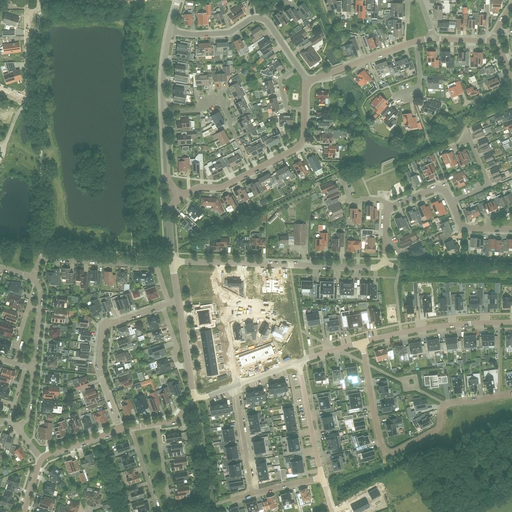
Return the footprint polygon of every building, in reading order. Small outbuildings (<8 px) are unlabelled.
[(336,2),(335,0),(329,0),(327,1),(329,6),(331,11),(335,9),(336,13),(341,13),(341,2),(339,2),(336,2)] [(350,12),(350,6),(350,1),(343,0),(343,12),(346,12),(346,16),(353,16),(353,12),(350,12)] [(489,0),(490,4),(489,12),(493,12),(493,14),(498,14),(498,8),(501,8),(502,1),(496,1),(495,0),(489,0)] [(364,6),(362,6),(362,1),(355,1),(355,12),(358,12),(358,18),(365,18),(365,6),(364,6)] [(377,4),(374,4),(374,1),(367,1),(367,11),(371,11),(371,18),(377,18),(377,10),(377,3),(377,4)] [(245,10),(243,6),(246,4),(244,2),(241,4),(230,11),(232,14),(228,17),(232,22),(244,14),(243,11),(245,10)] [(198,26),(208,25),(207,16),(209,16),(211,16),(210,3),(208,3),(209,5),(205,5),(206,13),(198,14),(198,26)] [(298,11),(297,12),(303,21),(308,17),(306,13),(308,11),(303,4),(297,7),(299,10),(298,11)] [(450,4),(449,4),(441,4),(441,5),(441,6),(435,6),(435,12),(442,13),(447,13),(447,10),(450,10),(450,4)] [(480,12),(480,15),(479,25),(486,25),(486,17),(487,11),(489,12),(490,4),(486,4),(484,4),(484,11),(481,11),(480,12)] [(192,25),(192,20),(192,13),(193,13),(194,13),(194,7),(191,7),(191,11),(188,11),(188,15),(184,15),(184,25),(192,25)] [(224,22),(224,20),(222,15),(225,14),(223,7),(219,8),(216,9),(218,14),(214,15),(215,19),(216,19),(218,24),(221,23),(224,22)] [(300,19),(296,12),(294,9),(293,10),(291,11),(290,9),(284,13),(289,20),(292,18),(295,22),(298,21),(300,24),(303,21),(300,19)] [(402,17),(402,11),(391,10),(391,13),(387,13),(387,16),(384,16),(383,20),(386,20),(386,19),(387,19),(387,20),(395,20),(390,19),(390,18),(390,16),(402,17)] [(282,19),(280,16),(278,13),(272,17),(278,25),(282,23),(284,26),(288,23),(284,18),(282,19)] [(464,30),(464,26),(465,26),(467,26),(467,15),(467,13),(462,13),(462,15),(462,19),(458,19),(457,30),(464,30)] [(478,18),(478,13),(473,13),(473,16),(470,16),(469,17),(468,29),(475,29),(475,25),(476,25),(477,26),(478,18)] [(6,16),(3,24),(15,28),(18,19),(6,16)] [(396,20),(395,20),(387,20),(386,27),(394,27),(394,30),(402,30),(403,26),(402,25),(401,25),(402,23),(399,23),(399,21),(399,20),(396,20)] [(455,26),(456,22),(442,22),(442,23),(442,24),(439,24),(439,31),(448,31),(449,25),(455,26)] [(262,35),(260,34),(263,32),(259,27),(251,32),(253,36),(250,38),(254,42),(258,39),(263,37),(262,35)] [(296,33),(291,37),(292,38),(293,40),(291,41),(295,48),(304,42),(302,38),(306,35),(302,29),(300,31),(296,33)] [(371,38),(375,48),(381,46),(380,42),(378,38),(381,37),(380,36),(379,33),(378,30),(378,29),(375,30),(376,33),(377,34),(376,34),(377,36),(371,38)] [(396,37),(401,37),(401,35),(402,34),(402,30),(394,30),(393,33),(392,33),(392,34),(389,34),(388,40),(396,40),(396,37)] [(322,40),(319,35),(311,41),(314,45),(322,40)] [(369,50),(375,48),(371,38),(371,36),(365,38),(364,36),(361,37),(364,43),(366,42),(369,50)] [(357,54),(356,51),(359,50),(358,45),(357,45),(354,38),(349,40),(351,44),(344,47),(348,57),(357,54)] [(235,40),(236,41),(233,42),(238,51),(240,50),(242,54),(249,51),(246,44),(244,45),(242,46),(239,39),(239,40),(238,39),(235,40)] [(261,49),(269,44),(270,44),(267,39),(261,43),(260,41),(259,40),(253,44),(255,48),(258,45),(261,49)] [(185,42),(185,43),(184,44),(184,46),(178,45),(177,45),(176,45),(176,49),(177,50),(176,51),(187,53),(187,52),(188,49),(189,49),(190,43),(185,42)] [(19,43),(5,45),(6,54),(20,52),(19,43)] [(214,50),(214,56),(214,57),(220,56),(220,55),(223,55),(222,43),(216,43),(217,50),(215,50),(214,50)] [(223,55),(226,55),(226,56),(232,56),(231,44),(230,44),(228,44),(228,43),(222,43),(223,55)] [(205,56),(204,44),(198,44),(199,50),(197,50),(196,51),(196,56),(202,56),(205,56)] [(214,56),(214,50),(212,50),(211,51),(210,44),(204,44),(205,56),(205,57),(208,56),(214,56)] [(269,44),(261,49),(260,50),(262,55),(260,57),(262,60),(268,56),(267,55),(266,54),(272,49),(269,44)] [(300,54),(310,67),(320,59),(310,46),(300,54)] [(182,60),(182,61),(188,62),(189,59),(190,53),(187,52),(187,53),(176,51),(177,51),(177,52),(176,52),(175,56),(176,56),(176,57),(183,58),(182,60)] [(435,52),(428,52),(428,62),(432,62),(432,67),(438,67),(439,61),(437,61),(435,61),(435,52)] [(442,63),(447,63),(447,67),(453,68),(453,58),(452,58),(450,58),(450,53),(442,52),(441,61),(442,61),(442,63)] [(466,57),(466,53),(459,53),(458,61),(463,61),(463,66),(469,66),(469,57),(468,57),(466,57)] [(482,53),(474,53),(474,58),(473,58),(471,58),(471,67),(477,67),(477,64),(482,64),(482,53)] [(401,61),(404,69),(408,68),(409,71),(415,69),(412,61),(410,61),(409,62),(407,58),(401,61)] [(271,61),(273,65),(278,72),(283,69),(278,61),(275,63),(273,60),(271,61)] [(400,71),(404,69),(401,61),(395,63),(396,67),(395,67),(393,68),(395,73),(396,76),(402,74),(400,71)] [(390,64),(388,65),(386,62),(381,64),(385,74),(389,72),(390,75),(395,73),(393,68),(391,63),(390,64)] [(174,72),(184,73),(184,70),(187,71),(188,64),(183,63),(182,65),(182,67),(175,66),(174,72)] [(381,75),(385,74),(381,64),(375,66),(378,72),(376,72),(374,73),(377,82),(380,81),(379,78),(382,77),(381,75)] [(273,75),(278,72),(273,65),(263,71),(261,70),(260,73),(270,77),(271,76),(273,75)] [(480,71),(483,74),(485,73),(487,76),(485,77),(486,79),(491,77),(490,75),(495,72),(492,66),(487,68),(486,67),(485,66),(480,71)] [(227,81),(226,76),(229,76),(229,67),(223,67),(223,74),(220,74),(220,82),(227,81)] [(9,73),(4,75),(6,84),(9,83),(12,82),(22,79),(19,70),(16,71),(13,72),(13,71),(14,71),(13,68),(8,70),(9,73)] [(212,68),(212,71),(212,77),(213,77),(214,82),(220,82),(220,74),(215,74),(215,71),(215,68),(212,68)] [(202,73),(202,75),(202,85),(209,85),(208,82),(210,82),(211,82),(210,70),(208,70),(208,75),(203,75),(203,73),(202,73)] [(364,71),(358,76),(359,78),(356,80),(360,86),(363,83),(365,85),(371,80),(364,71)] [(188,78),(184,77),(184,73),(174,72),(175,72),(174,78),(180,79),(180,81),(180,82),(187,84),(188,78)] [(196,86),(202,85),(202,75),(202,73),(195,73),(193,73),(193,83),(195,83),(196,83),(196,86)] [(240,78),(239,78),(238,75),(231,79),(229,81),(230,83),(231,86),(229,87),(231,92),(242,86),(240,83),(242,82),(240,78)] [(500,84),(497,78),(493,79),(493,78),(492,76),(491,77),(486,79),(483,80),(486,86),(489,84),(491,88),(500,84)] [(439,89),(439,83),(444,83),(444,77),(437,77),(437,80),(433,80),(428,80),(428,89),(439,89)] [(263,89),(274,86),(272,80),(264,82),(265,85),(262,86),(263,89)] [(458,97),(458,96),(458,95),(462,93),(464,92),(460,81),(455,83),(457,86),(454,87),(448,89),(448,90),(449,91),(447,92),(446,93),(446,94),(447,96),(448,97),(449,97),(451,96),(452,98),(451,98),(451,99),(453,98),(453,99),(454,99),(455,99),(457,99),(458,98),(458,97)] [(478,84),(477,83),(476,81),(472,82),(471,83),(472,87),(466,90),(467,94),(470,93),(471,97),(478,94),(477,90),(475,85),(478,84)] [(186,95),(186,92),(187,89),(188,90),(189,86),(181,84),(181,86),(180,88),(174,87),(174,88),(173,87),(172,91),(173,91),(173,93),(184,95),(186,96),(186,95)] [(243,96),(246,95),(242,87),(242,86),(231,92),(234,98),(240,95),(241,96),(241,97),(243,96)] [(274,86),(263,89),(264,91),(267,91),(268,94),(275,92),(274,86)] [(328,92),(325,92),(326,91),(319,91),(319,92),(316,92),(316,98),(319,98),(318,104),(324,104),(328,104),(328,98),(328,92)] [(179,102),(179,104),(185,105),(187,95),(186,95),(186,96),(184,95),(173,93),(174,94),(173,99),(179,100),(179,102)] [(237,110),(248,104),(243,96),(241,97),(239,99),(240,102),(234,105),(237,110)] [(386,105),(385,104),(387,102),(380,96),(378,99),(377,98),(372,103),(377,108),(375,111),(379,115),(387,106),(386,105)] [(267,106),(278,103),(276,97),(269,99),(270,103),(267,104),(267,106)] [(439,111),(441,104),(432,101),(432,103),(431,105),(427,103),(423,111),(434,115),(436,110),(439,111)] [(267,106),(268,109),(271,108),(272,112),(280,110),(278,103),(267,106)] [(246,114),(247,115),(250,113),(252,112),(248,104),(237,110),(240,115),(246,112),(246,114)] [(395,111),(392,108),(390,110),(389,109),(387,108),(381,114),(384,117),(385,116),(388,118),(384,122),(390,128),(396,122),(393,119),(398,114),(397,113),(398,112),(395,110),(395,111)] [(505,113),(505,112),(495,116),(498,121),(506,118),(507,121),(511,118),(511,111),(506,114),(505,113)] [(214,122),(222,118),(219,112),(207,118),(208,121),(212,119),(214,122)] [(238,123),(239,123),(238,124),(240,128),(241,127),(241,128),(252,123),(250,120),(253,119),(250,113),(247,115),(240,119),(240,120),(241,121),(238,123)] [(412,118),(411,114),(403,115),(405,126),(411,125),(411,129),(417,128),(415,118),(414,118),(412,118)] [(332,123),(332,116),(322,116),(322,118),(322,121),(318,120),(318,128),(329,128),(329,123),(332,123)] [(213,130),(217,128),(225,124),(222,118),(214,122),(215,125),(211,127),(212,128),(213,130)] [(184,131),(189,131),(192,131),(192,128),(191,128),(191,121),(189,121),(189,119),(181,119),(182,122),(177,123),(177,128),(181,128),(184,128),(184,131)] [(256,127),(254,128),(252,123),(241,128),(244,133),(250,130),(250,132),(251,133),(257,130),(256,127)] [(474,133),(482,130),(480,124),(472,128),(474,133)] [(269,134),(271,137),(274,145),(280,142),(279,140),(280,139),(282,138),(276,126),(274,127),(276,130),(269,134)] [(219,140),(226,136),(223,130),(212,136),(213,139),(217,137),(219,140)] [(482,130),(474,133),(476,138),(484,135),(482,130)] [(187,132),(187,135),(181,136),(178,136),(178,144),(190,143),(190,137),(196,137),(196,131),(187,132)] [(330,135),(325,134),(322,134),(322,143),(332,143),(332,137),(337,138),(337,131),(330,131),(330,133),(330,135)] [(511,131),(511,132),(509,133),(507,134),(509,139),(502,142),(503,145),(508,143),(511,141),(511,131)] [(271,137),(269,134),(261,138),(265,147),(267,146),(268,145),(269,147),(274,145),(271,137)] [(226,136),(219,140),(220,142),(216,145),(218,147),(229,141),(226,136)] [(262,152),(262,151),(263,151),(260,145),(261,144),(262,144),(260,139),(252,143),(258,154),(262,152)] [(480,147),(488,144),(486,139),(478,142),(480,147)] [(252,143),(249,144),(248,141),(242,144),(248,156),(250,155),(251,154),(252,156),(253,156),(254,156),(258,154),(252,143)] [(488,144),(480,147),(482,153),(490,149),(488,144)] [(338,152),(338,146),(328,146),(328,147),(328,149),(324,149),(324,153),(325,153),(325,157),(334,157),(334,152),(338,152)] [(236,165),(237,164),(237,165),(241,163),(241,162),(242,162),(239,157),(241,156),(242,155),(239,149),(231,154),(236,165)] [(465,149),(464,150),(463,150),(461,151),(460,152),(459,152),(459,154),(458,155),(456,155),(461,166),(465,164),(464,160),(469,158),(465,149)] [(450,152),(449,153),(448,152),(442,155),(446,165),(449,163),(451,167),(457,165),(455,158),(452,152),(450,152)] [(486,162),(493,159),(492,156),(495,155),(494,152),(491,153),(484,156),(486,162)] [(231,167),(236,165),(231,154),(222,158),(225,163),(227,162),(228,162),(231,167)] [(203,165),(202,159),(202,155),(199,155),(196,158),(196,159),(196,164),(192,164),(193,173),(199,173),(199,170),(199,166),(203,165)] [(321,168),(315,156),(307,160),(314,172),(316,176),(323,172),(321,168)] [(190,169),(189,164),(188,158),(182,158),(182,161),(179,161),(179,171),(186,171),(186,169),(188,169),(190,169)] [(214,166),(218,173),(223,171),(220,165),(221,164),(223,163),(220,158),(215,161),(217,165),(214,166)] [(493,159),(486,162),(489,168),(496,165),(496,164),(499,163),(498,160),(495,162),(493,159)] [(218,173),(214,166),(212,162),(204,167),(207,172),(208,171),(209,170),(212,176),(218,173)] [(305,162),(301,164),(300,162),(293,165),(298,175),(298,174),(302,172),(304,176),(310,172),(307,166),(305,162)] [(434,178),(432,174),(434,174),(435,173),(431,164),(425,166),(427,170),(423,171),(427,181),(434,178)] [(281,169),(285,178),(288,176),(289,178),(289,177),(291,180),(296,178),(293,171),(291,172),(290,173),(286,167),(281,169)] [(493,177),(500,174),(499,171),(502,169),(500,167),(497,168),(490,171),(493,177)] [(285,178),(281,169),(275,172),(278,178),(277,178),(275,179),(277,183),(278,185),(284,182),(282,179),(285,178)] [(411,177),(410,174),(409,171),(404,173),(405,176),(408,182),(409,182),(411,181),(413,187),(420,184),(420,183),(422,181),(419,176),(417,176),(416,175),(411,177)] [(459,177),(455,179),(452,180),(455,186),(457,185),(459,188),(460,187),(465,185),(464,182),(462,179),(465,177),(463,172),(458,174),(459,177)] [(269,174),(268,174),(266,174),(263,176),(267,183),(268,186),(271,185),(272,186),(277,183),(275,179),(274,180),(272,181),(269,174)] [(500,174),(493,177),(495,182),(502,179),(505,178),(504,175),(501,176),(500,174)] [(264,185),(267,183),(263,176),(259,178),(259,179),(258,179),(259,181),(257,182),(256,183),(260,192),(261,192),(266,189),(264,185)] [(333,184),(332,182),(327,184),(320,187),(322,193),(325,191),(326,193),(328,192),(329,194),(328,195),(337,191),(335,185),(333,185),(333,184)] [(261,192),(260,192),(256,183),(254,183),(253,184),(252,183),(246,186),(250,193),(252,191),(255,196),(261,192)] [(242,199),(243,202),(249,199),(246,193),(243,195),(241,191),(240,189),(234,192),(238,201),(242,199)] [(337,191),(328,195),(329,198),(327,199),(327,200),(324,201),(327,206),(334,203),(333,202),(333,200),(339,197),(337,191)] [(496,197),(498,202),(499,202),(500,201),(502,206),(508,204),(505,196),(504,194),(501,195),(496,197)] [(238,206),(234,200),(233,195),(231,196),(229,197),(228,195),(222,198),(228,211),(238,206)] [(496,197),(491,199),(487,201),(488,203),(492,211),(497,209),(495,203),(496,203),(498,202),(496,197)] [(217,209),(219,214),(223,212),(217,199),(212,199),(201,198),(201,205),(212,206),(214,210),(217,209)] [(446,213),(444,207),(444,206),(442,202),(440,203),(439,204),(438,201),(432,204),(435,212),(438,211),(440,216),(446,213)] [(488,203),(487,201),(484,202),(479,204),(481,208),(481,209),(483,209),(484,208),(486,213),(487,213),(487,214),(490,213),(490,212),(492,211),(488,203)] [(338,202),(334,204),(327,207),(330,212),(331,211),(333,215),(329,217),(331,221),(343,216),(341,213),(342,212),(340,206),(339,204),(338,202)] [(470,206),(472,209),(475,217),(480,215),(478,209),(479,208),(481,208),(479,204),(479,203),(470,206)] [(433,217),(430,211),(429,206),(427,207),(425,207),(424,205),(418,208),(422,217),(426,216),(427,219),(433,217)] [(187,213),(191,216),(190,217),(193,221),(194,219),(195,220),(197,217),(198,218),(203,212),(196,206),(195,207),(193,209),(192,207),(187,213)] [(376,220),(376,213),(376,209),(375,209),(373,209),(373,206),(366,206),(366,216),(371,216),(371,220),(376,220)] [(361,217),(361,212),(359,212),(357,212),(357,209),(350,209),(350,218),(353,218),(353,223),(360,224),(361,217)] [(475,217),(472,209),(466,212),(465,209),(462,210),(464,215),(465,214),(467,214),(469,220),(475,217)] [(414,213),(413,210),(407,213),(410,221),(414,220),(416,223),(421,221),(417,211),(415,212),(414,213)] [(277,212),(275,214),(268,222),(270,224),(277,217),(276,215),(278,214),(277,212)] [(404,231),(410,228),(406,218),(404,219),(402,219),(401,217),(395,220),(399,229),(403,227),(404,231)] [(203,232),(198,227),(189,219),(188,220),(187,222),(184,219),(180,223),(183,226),(182,227),(187,231),(190,228),(197,235),(203,232)] [(443,230),(450,227),(448,221),(442,224),(441,222),(441,221),(436,223),(438,229),(441,227),(443,230)] [(279,243),(280,243),(279,247),(283,248),(283,245),(288,245),(288,243),(292,244),(294,244),(294,245),(305,245),(306,224),(294,224),(294,240),(288,240),(288,237),(280,236),(279,243)] [(453,232),(450,227),(443,230),(444,233),(440,234),(442,240),(448,238),(447,236),(447,235),(451,233),(453,232)] [(255,238),(252,238),(252,249),(259,249),(259,246),(265,246),(265,240),(262,240),(262,235),(261,233),(257,233),(256,235),(255,238)] [(327,240),(327,234),(321,233),(320,240),(316,239),(315,250),(323,250),(323,246),(325,246),(328,247),(327,240)] [(343,240),(343,234),(337,233),(337,239),(332,239),(332,251),(339,251),(339,247),(341,247),(344,247),(343,240)] [(406,236),(402,238),(402,240),(403,241),(400,242),(403,248),(415,243),(414,239),(417,238),(414,233),(406,236)] [(237,237),(237,241),(236,240),(235,242),(235,243),(236,245),(237,245),(236,248),(243,249),(244,245),(247,245),(249,245),(249,241),(249,238),(244,238),(244,237),(237,237)] [(365,252),(375,252),(375,246),(374,246),(374,238),(369,238),(368,246),(365,246),(365,252)] [(468,244),(468,250),(471,250),(474,250),(474,247),(477,247),(477,239),(477,238),(471,238),(471,244),(469,244),(468,244)] [(211,242),(211,245),(210,245),(210,247),(210,248),(211,248),(211,250),(223,250),(223,245),(227,245),(229,245),(229,239),(220,239),(220,242),(211,242)] [(477,247),(477,252),(480,252),(486,252),(486,246),(485,246),(483,246),(483,240),(477,239),(477,247)] [(486,252),(486,256),(488,256),(489,256),(489,251),(491,251),(491,248),(495,248),(495,240),(495,239),(489,239),(489,245),(488,245),(486,245),(486,246),(486,252)] [(445,243),(445,244),(448,251),(454,249),(455,251),(460,249),(458,244),(454,245),(452,240),(445,243)] [(495,248),(495,252),(504,253),(504,251),(504,247),(502,247),(501,247),(501,241),(495,240),(495,248)] [(358,248),(360,248),(360,242),(355,242),(355,241),(348,241),(347,251),(354,251),(355,248),(358,248)] [(423,248),(420,243),(409,248),(410,249),(411,250),(408,251),(411,258),(419,254),(419,256),(424,254),(422,249),(423,248)] [(52,273),(47,272),(47,279),(49,279),(49,281),(51,282),(51,285),(58,285),(59,269),(57,269),(52,269),(52,273)] [(63,269),(62,279),(66,279),(66,283),(72,284),(73,274),(71,274),(70,273),(70,269),(63,269)] [(85,274),(83,273),(83,270),(76,269),(76,271),(76,270),(76,274),(76,280),(81,281),(81,288),(86,288),(87,278),(87,274),(85,274)] [(100,284),(101,278),(101,274),(99,273),(97,273),(97,271),(91,270),(90,280),(94,281),(94,284),(100,284)] [(114,275),(111,274),(112,272),(108,272),(108,271),(104,271),(104,275),(105,275),(104,282),(108,282),(108,285),(114,286),(115,279),(116,275),(114,275)] [(118,272),(118,282),(126,282),(127,272),(125,272),(121,271),(120,272),(118,272)] [(134,273),(134,281),(145,281),(146,285),(153,282),(151,274),(147,274),(147,272),(142,272),(142,273),(137,273),(134,273)] [(229,286),(229,287),(240,287),(240,291),(240,292),(243,292),(244,285),(240,285),(240,280),(229,279),(229,280),(229,286)] [(244,285),(243,292),(247,292),(247,291),(253,291),(253,280),(251,280),(251,279),(248,279),(248,280),(247,280),(247,282),(247,284),(244,284),(244,285)] [(253,280),(253,291),(259,291),(259,292),(262,292),(263,287),(263,285),(260,285),(260,283),(260,280),(259,280),(259,279),(255,279),(255,280),(253,280)] [(262,292),(262,293),(266,293),(266,292),(272,292),(272,280),(268,279),(268,280),(266,280),(266,283),(266,287),(263,287),(262,292)] [(272,280),(272,292),(278,292),(277,293),(283,294),(282,287),(278,287),(278,283),(278,281),(276,281),(276,280),(272,280)] [(309,296),(316,296),(317,289),(315,289),(315,287),(312,287),(312,284),(312,282),(302,281),(301,288),(302,288),(310,289),(310,293),(309,296)] [(316,296),(316,299),(322,299),(322,294),(326,294),(327,282),(325,282),(325,281),(321,281),(321,282),(320,282),(320,285),(318,285),(317,285),(317,289),(316,296)] [(327,282),(326,294),(330,294),(330,299),(336,299),(336,298),(336,292),(337,285),(335,285),(333,285),(333,282),(333,281),(329,281),(329,282),(327,282)] [(11,282),(8,289),(14,291),(13,293),(21,296),(21,294),(22,292),(19,291),(21,284),(16,282),(16,283),(11,282)] [(336,292),(336,298),(342,298),(342,295),(346,295),(347,283),(344,283),(344,282),(341,282),(341,283),(340,283),(340,292),(338,292),(336,292)] [(347,283),(346,295),(350,295),(350,298),(356,298),(356,292),(355,292),(353,291),(353,288),(353,283),(353,282),(349,282),(349,283),(347,283)] [(356,292),(356,298),(363,298),(363,295),(367,295),(367,284),(364,284),(364,283),(361,283),(361,284),(360,284),(360,291),(358,291),(356,291),(356,292)] [(367,283),(367,284),(367,295),(371,295),(371,298),(376,299),(377,288),(375,288),(373,288),(373,284),(372,284),(372,283),(369,283),(369,284),(367,283)] [(194,294),(193,294),(193,297),(194,297),(195,302),(196,302),(202,301),(203,307),(208,307),(207,300),(203,301),(202,294),(201,286),(193,288),(194,294)] [(155,287),(145,290),(148,301),(159,297),(155,287)] [(478,308),(479,308),(479,298),(481,298),(483,298),(483,290),(479,290),(479,292),(476,292),(476,299),(470,299),(470,308),(471,308),(471,309),(478,308)] [(448,298),(450,297),(450,292),(443,292),(443,299),(439,299),(440,311),(442,311),(443,311),(444,311),(447,310),(446,298),(448,298)] [(124,299),(121,300),(124,308),(125,309),(131,307),(130,305),(131,305),(133,304),(129,293),(123,295),(124,299)] [(457,298),(457,294),(451,295),(451,301),(453,301),(455,300),(455,304),(456,310),(463,309),(462,298),(462,297),(457,298)] [(484,300),(488,300),(488,306),(488,308),(497,308),(497,295),(491,295),(491,294),(484,294),(484,300)] [(10,303),(9,306),(13,307),(13,308),(15,308),(16,308),(19,309),(20,307),(22,307),(23,302),(20,300),(20,299),(10,295),(7,302),(10,303)] [(54,303),(53,306),(60,307),(64,308),(64,303),(67,303),(67,296),(57,295),(57,299),(54,299),(53,300),(53,302),(54,303)] [(415,306),(415,305),(415,302),(416,302),(418,302),(417,295),(413,296),(413,298),(406,298),(406,302),(404,303),(405,309),(407,308),(407,313),(414,313),(414,308),(415,308),(415,306)] [(432,311),(431,299),(427,299),(425,299),(423,299),(423,295),(419,295),(420,304),(423,304),(424,308),(424,312),(432,311)] [(106,297),(103,298),(105,302),(102,303),(101,303),(105,312),(111,310),(110,307),(111,307),(112,306),(109,296),(106,297)] [(121,300),(121,299),(118,300),(117,296),(111,298),(114,309),(116,308),(117,308),(118,310),(124,308),(121,300)] [(503,300),(502,300),(502,304),(503,304),(503,308),(510,308),(510,305),(511,304),(511,298),(510,299),(510,297),(503,297),(503,300)] [(89,311),(91,310),(93,316),(99,314),(98,312),(100,311),(101,311),(97,299),(91,301),(92,305),(88,307),(89,311)] [(197,313),(196,313),(197,317),(198,317),(198,318),(209,317),(208,311),(211,310),(211,306),(202,308),(202,311),(200,312),(197,312),(197,313)] [(7,316),(5,320),(15,323),(16,320),(17,320),(18,317),(17,317),(17,316),(15,315),(16,314),(17,312),(4,308),(2,315),(7,316)] [(376,312),(375,308),(369,309),(371,322),(372,322),(374,321),(374,324),(381,323),(380,316),(381,316),(380,312),(379,312),(379,311),(376,312)] [(53,314),(52,322),(64,323),(65,317),(67,317),(67,312),(55,310),(55,312),(55,314),(53,314)] [(318,313),(312,314),(314,325),(320,324),(319,319),(321,318),(322,318),(321,311),(318,311),(318,313)] [(366,321),(368,320),(367,312),(360,313),(360,315),(354,316),(355,327),(358,327),(358,328),(362,327),(362,325),(365,324),(364,321),(366,321)] [(308,326),(314,325),(312,314),(306,315),(306,313),(302,314),(304,322),(305,322),(307,321),(308,326)] [(349,315),(348,315),(342,316),(341,313),(342,323),(345,322),(348,322),(348,327),(349,329),(353,329),(353,328),(355,327),(354,316),(349,317),(349,315)] [(82,321),(81,322),(79,322),(79,327),(88,328),(88,323),(88,321),(89,320),(90,318),(90,319),(91,319),(86,315),(84,317),(83,319),(83,320),(82,321)] [(332,319),(334,332),(338,331),(338,330),(339,330),(339,328),(338,324),(340,324),(341,324),(340,315),(336,316),(336,318),(332,319)] [(151,318),(147,320),(149,326),(150,326),(152,331),(158,328),(158,326),(157,324),(160,323),(158,316),(155,317),(154,316),(151,317),(151,318)] [(198,320),(197,320),(198,324),(199,324),(199,325),(202,324),(205,324),(205,327),(214,326),(213,322),(210,323),(209,317),(198,318),(198,320)] [(328,326),(329,331),(329,332),(331,332),(331,333),(334,332),(332,319),(329,320),(328,317),(324,318),(325,326),(326,326),(328,326)] [(0,322),(0,329),(1,330),(0,333),(4,335),(6,336),(6,335),(11,337),(12,334),(13,331),(13,330),(10,329),(11,327),(11,326),(0,322)] [(246,328),(245,328),(246,334),(251,333),(252,340),(254,340),(255,340),(258,325),(253,325),(252,323),(246,324),(246,328)] [(263,324),(259,333),(262,335),(261,338),(261,340),(267,338),(270,332),(267,330),(267,329),(269,327),(263,324)] [(276,328),(272,334),(277,337),(276,338),(280,340),(281,339),(282,339),(284,335),(285,336),(286,333),(288,328),(282,325),(280,330),(276,328)] [(51,328),(50,336),(59,337),(60,334),(60,333),(61,333),(61,332),(61,331),(67,331),(68,327),(57,326),(57,327),(57,329),(51,328)] [(131,330),(127,328),(126,326),(118,329),(119,333),(118,333),(118,334),(118,335),(119,336),(120,336),(127,333),(128,334),(128,336),(137,333),(137,328),(131,330)] [(240,327),(233,328),(235,339),(239,339),(240,342),(245,341),(244,333),(241,334),(240,329),(240,327)] [(79,336),(78,336),(78,341),(84,342),(85,340),(90,341),(91,335),(89,334),(89,333),(89,331),(80,330),(79,336)] [(211,330),(200,332),(201,338),(212,337),(211,330)] [(160,331),(152,334),(155,343),(164,340),(160,331)] [(471,348),(470,336),(468,336),(468,335),(465,335),(465,336),(464,337),(464,342),(463,342),(461,342),(461,344),(462,349),(465,349),(465,348),(471,348)] [(472,336),(470,336),(471,348),(471,347),(474,347),(475,349),(480,349),(480,346),(480,342),(478,342),(476,342),(476,336),(475,336),(475,335),(472,335),(472,336)] [(479,338),(480,342),(480,346),(489,345),(489,335),(483,335),(483,338),(481,338),(479,338)] [(489,335),(489,345),(494,345),(495,348),(498,348),(498,338),(496,338),(495,338),(495,335),(489,335)] [(133,347),(131,341),(129,337),(126,338),(126,339),(118,342),(120,348),(126,346),(127,347),(127,349),(133,347)] [(458,337),(452,338),(453,349),(456,348),(457,351),(462,350),(462,349),(461,344),(460,344),(458,344),(458,337)] [(0,351),(6,354),(7,349),(9,350),(10,345),(11,342),(0,338),(0,351)] [(433,340),(435,352),(441,351),(441,352),(444,351),(443,345),(441,345),(440,345),(439,339),(438,338),(435,339),(435,340),(433,340)] [(453,349),(452,338),(446,338),(446,344),(445,345),(443,345),(444,351),(447,351),(447,349),(453,349)] [(427,358),(430,357),(429,353),(435,352),(433,340),(431,340),(431,339),(428,340),(428,341),(427,341),(428,347),(427,347),(425,347),(426,353),(427,358)] [(49,344),(49,351),(59,352),(59,346),(63,347),(64,342),(54,341),(54,342),(54,344),(53,344),(49,344)] [(415,343),(417,355),(426,353),(425,347),(423,348),(422,348),(421,342),(420,342),(420,341),(416,342),(417,343),(415,343)] [(90,347),(89,347),(89,346),(83,345),(83,344),(83,342),(78,342),(77,348),(81,348),(80,351),(89,352),(89,351),(90,351),(90,347)] [(407,352),(409,360),(410,363),(413,363),(412,356),(417,355),(415,343),(413,344),(413,343),(409,343),(409,344),(410,351),(409,351),(407,352)] [(274,354),(271,345),(265,348),(268,356),(274,354)] [(155,359),(166,355),(164,348),(160,350),(160,348),(159,346),(148,350),(150,355),(153,354),(155,359)] [(403,355),(403,359),(404,361),(409,360),(407,352),(407,351),(405,351),(403,351),(402,346),(398,347),(398,346),(395,347),(395,348),(393,348),(394,354),(399,353),(399,356),(403,355)] [(265,348),(258,350),(261,358),(268,356),(265,348)] [(255,361),(261,358),(258,350),(251,352),(255,361)] [(390,359),(394,359),(392,350),(390,351),(388,351),(388,352),(387,352),(386,350),(382,351),(382,350),(378,351),(379,351),(375,352),(377,361),(382,360),(382,359),(388,357),(389,357),(390,359)] [(76,360),(81,360),(82,359),(82,357),(88,358),(89,352),(80,351),(76,351),(75,357),(74,356),(73,359),(76,360)] [(116,361),(117,361),(117,362),(121,360),(122,362),(122,363),(131,360),(130,355),(129,355),(128,352),(124,353),(115,356),(116,358),(116,359),(116,361)] [(245,355),(248,363),(255,361),(251,352),(245,355)] [(248,363),(245,355),(238,357),(241,366),(248,363)] [(57,356),(57,358),(48,357),(47,365),(47,366),(57,367),(57,361),(62,362),(62,357),(57,356)] [(167,359),(156,363),(158,369),(157,369),(156,370),(156,371),(156,372),(157,373),(158,373),(159,373),(170,370),(169,366),(170,365),(169,362),(168,362),(167,361),(167,359)] [(86,361),(81,360),(76,360),(75,366),(78,366),(78,369),(87,370),(88,364),(86,364),(86,362),(86,361)] [(122,366),(121,364),(116,366),(116,368),(114,369),(115,370),(114,370),(115,374),(116,373),(116,374),(118,374),(119,375),(119,377),(129,374),(127,369),(129,369),(127,363),(122,365),(123,366),(122,366)] [(350,368),(350,367),(347,368),(346,369),(347,376),(352,375),(352,378),(351,379),(352,384),(358,383),(358,380),(357,378),(356,378),(356,375),(357,375),(357,372),(358,372),(357,368),(356,368),(356,367),(350,368)] [(217,368),(206,369),(207,376),(218,374),(217,368)] [(0,374),(0,380),(9,383),(10,381),(11,379),(13,379),(15,372),(3,369),(2,375),(0,374)] [(333,371),(332,371),(334,381),(339,380),(339,383),(345,382),(344,377),(342,377),(341,377),(340,371),(337,371),(337,370),(336,370),(336,369),(333,370),(333,371)] [(485,379),(484,379),(484,385),(486,385),(487,389),(495,388),(494,381),(496,381),(498,381),(498,370),(491,371),(492,374),(485,375),(485,379)] [(324,372),(314,373),(314,374),(313,374),(313,379),(314,378),(315,381),(322,380),(323,384),(329,383),(328,377),(326,377),(325,378),(324,372)] [(59,375),(49,374),(48,376),(48,378),(46,377),(45,383),(54,384),(59,380),(59,379),(59,375)] [(124,388),(127,387),(133,385),(131,380),(132,379),(131,374),(126,376),(126,377),(118,380),(120,386),(123,385),(123,386),(124,388)] [(469,380),(469,383),(468,383),(468,387),(469,387),(470,388),(471,391),(471,392),(474,392),(474,391),(477,391),(477,384),(479,384),(481,384),(480,374),(473,374),(474,379),(469,380)] [(87,377),(84,378),(84,376),(79,375),(80,379),(79,379),(78,378),(71,380),(73,385),(74,385),(76,391),(79,390),(86,388),(88,387),(87,385),(87,384),(89,383),(87,377)] [(439,386),(439,384),(444,383),(443,377),(438,377),(438,375),(424,377),(425,386),(431,385),(431,387),(437,387),(439,386)] [(458,375),(459,381),(453,381),(453,388),(454,388),(455,393),(456,393),(456,394),(461,394),(461,393),(462,393),(461,388),(463,387),(465,387),(464,375),(458,375)] [(381,383),(382,386),(379,386),(379,390),(378,391),(379,394),(380,394),(380,396),(389,395),(386,380),(381,381),(381,383)] [(173,381),(167,383),(170,392),(172,392),(173,391),(175,395),(181,393),(178,384),(174,385),(173,381)] [(282,393),(289,392),(288,386),(286,386),(285,381),(282,382),(282,383),(280,383),(282,393)] [(0,387),(0,395),(7,397),(8,395),(9,394),(10,392),(9,391),(7,390),(8,387),(8,385),(2,383),(0,388),(0,387)] [(269,395),(274,394),(275,399),(277,399),(276,394),(274,384),(272,384),(272,383),(269,384),(270,389),(268,389),(269,395)] [(45,390),(45,391),(44,392),(44,394),(44,397),(53,398),(54,395),(58,395),(59,388),(52,388),(52,387),(48,387),(48,389),(48,390),(45,390)] [(158,396),(160,396),(163,405),(166,404),(166,405),(168,404),(169,403),(169,402),(167,395),(168,394),(169,394),(167,387),(161,390),(156,391),(158,396)] [(80,393),(82,393),(83,397),(84,397),(84,398),(87,397),(96,394),(94,388),(87,391),(86,389),(86,388),(79,390),(80,393)] [(263,389),(259,390),(260,391),(258,391),(257,391),(259,401),(260,406),(262,406),(262,401),(266,400),(265,394),(264,394),(263,389)] [(350,402),(361,400),(360,398),(361,397),(361,394),(360,394),(359,393),(357,393),(353,394),(353,392),(352,390),(345,391),(346,396),(349,395),(350,402)] [(150,406),(151,406),(153,411),(154,411),(154,412),(155,412),(156,411),(157,410),(157,409),(159,409),(157,405),(159,404),(160,404),(158,396),(156,391),(150,394),(152,398),(147,400),(150,406)] [(255,406),(254,402),(252,392),(251,392),(250,392),(246,392),(247,397),(246,397),(247,403),(251,403),(252,407),(255,406)] [(97,393),(96,394),(87,397),(84,398),(86,403),(85,403),(86,407),(89,405),(93,404),(92,403),(92,401),(99,399),(97,393)] [(134,402),(138,413),(145,411),(144,408),(146,408),(148,407),(144,395),(137,397),(138,401),(134,402)] [(416,411),(419,411),(426,410),(426,406),(427,406),(426,400),(421,401),(420,398),(414,399),(416,411)] [(131,413),(130,410),(132,409),(133,409),(130,399),(124,401),(125,405),(122,406),(125,415),(131,413)] [(385,402),(385,404),(382,404),(383,412),(384,411),(384,413),(390,412),(390,410),(391,410),(395,409),(394,403),(393,399),(386,400),(385,400),(384,400),(385,402)] [(349,413),(356,412),(356,410),(355,408),(359,407),(362,407),(362,406),(363,406),(362,402),(361,402),(361,400),(350,402),(351,406),(348,407),(349,413)] [(43,411),(46,412),(47,413),(48,412),(58,413),(59,407),(57,406),(58,402),(50,401),(46,401),(46,403),(45,404),(43,404),(43,411)] [(224,404),(222,404),(222,403),(221,403),(223,414),(224,418),(226,417),(226,414),(230,413),(229,407),(228,407),(227,402),(224,403),(224,404)] [(319,404),(320,410),(327,408),(327,410),(327,411),(333,410),(333,406),(330,407),(329,402),(319,404)] [(211,410),(210,410),(211,416),(215,416),(216,419),(219,419),(218,415),(216,405),(214,406),(214,405),(211,405),(211,410)] [(282,409),(283,415),(293,413),(293,412),(293,411),(294,411),(293,407),(290,408),(290,406),(285,407),(285,409),(282,409)] [(101,423),(104,422),(105,422),(107,422),(107,421),(108,421),(104,409),(97,412),(97,413),(93,414),(95,421),(98,420),(100,419),(101,423)] [(249,420),(249,421),(259,419),(259,420),(264,419),(264,418),(264,416),(259,417),(258,412),(252,414),(252,415),(247,416),(248,419),(249,419),(249,420)] [(321,420),(322,424),(333,422),(332,416),(337,415),(336,412),(328,414),(329,415),(329,417),(322,418),(322,420),(321,420)] [(81,416),(85,429),(92,426),(90,420),(91,419),(93,418),(91,413),(81,416)] [(79,427),(81,426),(77,414),(70,416),(72,422),(68,423),(72,433),(73,433),(74,433),(77,432),(77,431),(79,431),(78,427),(79,427)] [(424,415),(412,421),(414,425),(418,423),(421,429),(425,427),(426,427),(432,424),(430,420),(429,420),(427,417),(425,418),(424,416),(424,415)] [(398,427),(403,426),(402,422),(401,418),(396,420),(395,419),(389,420),(390,424),(386,425),(388,436),(397,435),(395,428),(398,427)] [(355,422),(353,423),(355,431),(357,430),(359,430),(359,429),(362,429),(366,428),(364,420),(360,421),(360,422),(357,422),(355,422)] [(57,438),(65,436),(63,429),(65,429),(66,428),(64,421),(58,423),(60,426),(54,428),(57,438)] [(334,421),(333,422),(322,424),(323,428),(324,428),(324,430),(331,428),(332,430),(332,431),(339,430),(339,427),(336,427),(334,421)] [(40,428),(40,433),(41,433),(40,439),(48,440),(50,440),(52,423),(45,423),(45,428),(40,428)] [(297,429),(297,425),(296,426),(295,424),(295,423),(285,425),(286,431),(289,430),(289,432),(294,431),(294,429),(297,429)] [(260,425),(250,426),(250,429),(249,429),(250,432),(255,431),(255,433),(261,432),(260,427),(265,426),(265,424),(260,425)] [(225,426),(216,428),(217,432),(222,431),(223,436),(234,434),(233,432),(234,432),(234,429),(233,429),(233,428),(226,429),(226,428),(225,426)] [(328,442),(328,444),(340,441),(338,432),(332,433),(328,434),(328,435),(328,436),(329,437),(326,438),(327,442),(328,442)] [(0,438),(0,437),(0,442),(4,444),(3,447),(9,449),(12,438),(11,438),(9,437),(10,435),(3,433),(2,436),(1,436),(0,438)] [(166,435),(167,442),(172,442),(182,441),(180,433),(175,434),(175,433),(170,434),(171,434),(166,435)] [(234,434),(223,436),(224,441),(219,442),(220,446),(228,444),(228,443),(228,441),(235,440),(235,439),(236,439),(235,436),(234,436),(234,434)] [(253,442),(252,443),(252,446),(253,446),(254,448),(264,446),(266,446),(265,441),(268,440),(268,436),(259,438),(259,439),(259,441),(253,442)] [(290,436),(281,437),(282,441),(286,441),(287,446),(299,444),(298,442),(299,442),(299,438),(298,438),(291,439),(291,437),(290,436)] [(363,447),(362,445),(370,443),(367,436),(363,437),(363,436),(357,438),(360,446),(356,447),(357,451),(363,449),(363,447)] [(342,450),(340,441),(328,444),(329,446),(328,446),(329,450),(332,450),(332,451),(332,452),(332,453),(336,452),(342,450)] [(125,442),(118,444),(118,445),(116,446),(118,454),(130,450),(127,442),(125,443),(125,442)] [(168,449),(169,456),(180,455),(180,451),(183,450),(182,444),(171,445),(171,447),(171,449),(168,449)] [(236,446),(229,447),(229,446),(228,444),(220,446),(220,449),(223,449),(224,454),(226,454),(237,452),(237,450),(238,450),(237,446),(236,446)] [(286,451),(284,452),(285,456),(294,454),(293,452),(293,451),(300,450),(300,449),(301,449),(300,446),(299,446),(299,444),(287,446),(285,446),(286,451)] [(26,455),(19,447),(16,450),(15,448),(16,447),(14,446),(12,445),(10,453),(11,454),(13,456),(16,454),(21,460),(26,455)] [(254,450),(253,450),(254,454),(255,453),(255,454),(261,453),(262,455),(262,456),(273,454),(272,450),(269,451),(265,451),(264,446),(254,448),(254,450)] [(362,454),(361,453),(356,454),(357,458),(359,458),(360,460),(363,459),(364,462),(374,458),(372,451),(362,454)] [(237,454),(237,452),(226,454),(227,459),(222,460),(223,463),(232,462),(232,460),(231,459),(238,458),(238,457),(239,457),(238,453),(237,454)] [(337,459),(331,461),(334,471),(335,471),(335,472),(339,471),(339,470),(341,469),(340,464),(346,462),(343,453),(336,455),(336,457),(337,459)] [(83,460),(80,461),(82,468),(88,466),(95,464),(91,454),(85,456),(86,460),(83,460)] [(128,455),(122,457),(123,462),(122,462),(125,469),(129,468),(131,467),(135,465),(133,459),(129,460),(129,457),(128,455)] [(303,466),(302,463),(303,463),(303,460),(295,461),(294,459),(294,457),(285,459),(286,463),(288,463),(289,468),(291,468),(303,466)] [(174,461),(174,463),(170,464),(171,471),(183,469),(182,465),(187,464),(186,458),(180,459),(180,458),(173,459),(174,461)] [(66,466),(67,470),(68,470),(69,473),(79,470),(76,461),(70,463),(70,461),(66,462),(67,466),(66,466)] [(267,468),(272,467),(272,464),(267,465),(266,461),(260,462),(260,463),(255,464),(256,467),(257,467),(257,469),(267,468)] [(241,467),(240,463),(232,465),(232,463),(232,462),(223,463),(223,467),(226,466),(227,472),(229,472),(229,471),(240,469),(240,467),(241,467)] [(291,468),(291,473),(286,474),(287,478),(297,476),(297,475),(297,473),(305,472),(304,468),(303,468),(303,466),(291,468)] [(49,473),(52,475),(50,477),(49,479),(51,480),(57,484),(60,480),(57,477),(61,472),(54,467),(49,473)] [(225,477),(226,481),(235,479),(235,478),(234,477),(241,475),(242,475),(241,471),(240,471),(240,469),(229,471),(229,472),(230,477),(225,477)] [(133,470),(127,472),(129,477),(126,478),(128,484),(140,481),(138,475),(135,475),(134,473),(133,470)] [(175,477),(172,478),(174,485),(179,484),(180,484),(184,484),(183,479),(187,479),(186,472),(175,474),(175,476),(175,477)] [(263,480),(263,481),(269,480),(268,473),(258,475),(259,477),(258,477),(258,480),(263,480)] [(9,484),(7,490),(13,492),(14,489),(14,488),(14,487),(15,486),(18,487),(19,483),(20,483),(19,482),(20,480),(18,479),(18,477),(14,476),(13,478),(11,477),(10,480),(8,480),(7,484),(9,484)] [(242,482),(242,481),(236,482),(236,481),(235,479),(226,481),(227,485),(229,484),(231,492),(238,491),(237,488),(243,487),(243,485),(244,485),(243,482),(242,482)] [(43,491),(43,492),(43,493),(53,495),(56,485),(51,484),(51,483),(47,482),(47,484),(46,486),(45,485),(44,489),(43,489),(43,491)] [(144,493),(143,492),(142,490),(138,491),(137,488),(136,486),(126,489),(127,494),(130,493),(133,500),(144,496),(144,495),(144,493)] [(178,492),(175,492),(176,499),(186,498),(190,497),(188,487),(177,488),(178,490),(178,492)] [(100,491),(93,488),(92,493),(85,491),(83,498),(89,500),(88,504),(90,505),(95,506),(96,503),(99,504),(101,497),(98,496),(100,491)] [(299,497),(297,498),(300,506),(306,504),(305,501),(310,499),(311,498),(310,492),(308,492),(307,489),(299,491),(300,493),(301,497),(299,497)] [(2,497),(0,502),(0,504),(11,508),(14,500),(11,499),(12,497),(12,494),(6,492),(4,498),(2,497)] [(286,493),(286,494),(281,495),(283,505),(292,503),(291,503),(295,502),(293,493),(291,493),(289,493),(289,492),(286,493)] [(270,509),(277,507),(274,496),(267,498),(268,501),(265,502),(262,503),(264,510),(270,508),(270,509)] [(40,499),(38,506),(48,509),(49,506),(53,507),(55,500),(44,497),(44,498),(43,500),(40,499)] [(370,508),(367,503),(365,499),(351,506),(353,511),(361,511),(367,509),(370,508)] [(143,500),(132,504),(133,510),(137,509),(138,511),(141,511),(149,510),(147,503),(144,504),(143,502),(143,500)] [(59,511),(76,511),(77,511),(79,504),(70,501),(69,505),(68,505),(67,505),(66,506),(66,507),(62,506),(59,511)] [(111,506),(110,501),(101,504),(102,507),(103,509),(111,506)] [(263,511),(263,509),(261,510),(260,510),(259,508),(258,508),(256,504),(256,501),(251,503),(250,502),(247,503),(247,504),(246,504),(248,509),(247,510),(247,511),(253,511),(254,511),(253,511),(263,511)]
